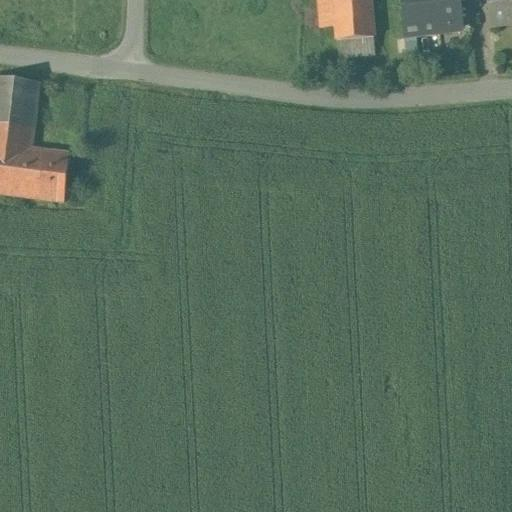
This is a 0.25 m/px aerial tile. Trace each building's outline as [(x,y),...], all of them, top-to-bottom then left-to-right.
[(333,0),(317,0),(321,30),(336,28),(333,0)] [(369,0),(333,0),(336,28),(337,42),(373,39),(369,0)] [(399,0),(404,39),(424,37),(419,0),(399,0)] [(459,0),(419,0),(424,37),(464,32),(459,0)] [(511,0),(487,0),(491,29),(511,26),(511,0)] [(373,39),(337,42),(339,59),(375,56),(373,39)] [(39,85),(0,80),(0,196),(25,199),(31,152),(39,85)] [(69,157),(31,152),(25,199),(63,204),(69,157)]
